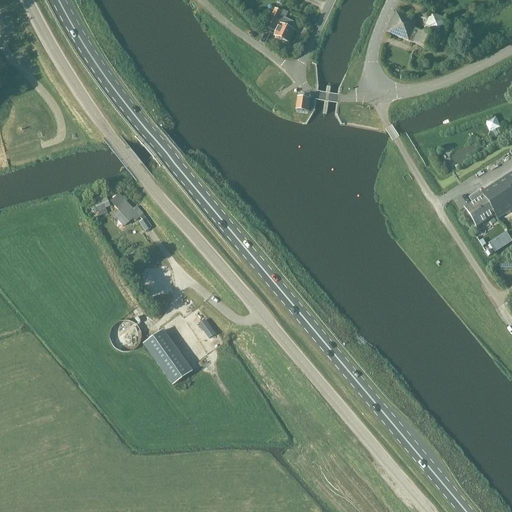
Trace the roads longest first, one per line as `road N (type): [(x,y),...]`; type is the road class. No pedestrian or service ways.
road 1 (primary): [(465,511),(147,132),(57,0)]
road 2 (unclassified): [(428,511),(143,179),(25,0)]
road 3 (unclassified): [(511,324),(385,123),(379,86)]
road 4 (unclassified): [(0,30),(8,58),(59,121),(59,138),(42,145),(40,138)]
road 5 (tertiary): [(511,49),(431,86),(379,86)]
road 6 (unclassified): [(297,72),(201,0)]
